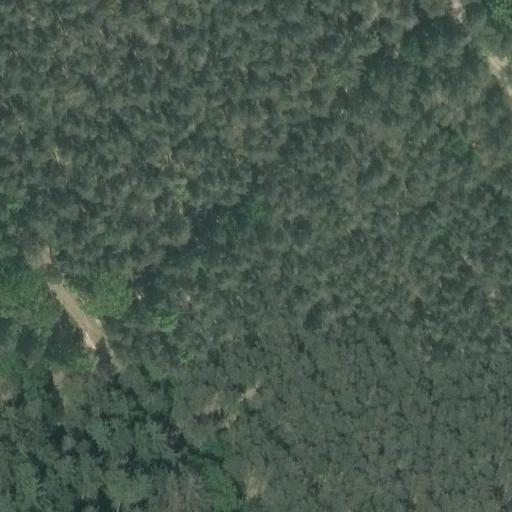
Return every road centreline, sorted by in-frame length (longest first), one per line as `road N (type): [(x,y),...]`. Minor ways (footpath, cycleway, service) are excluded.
road 1 (track): [(473,0),(118,290),(112,317)]
road 2 (track): [(112,317),(252,511)]
road 3 (track): [(112,317),(0,169)]
road 4 (track): [(0,414),(108,343),(112,317)]
